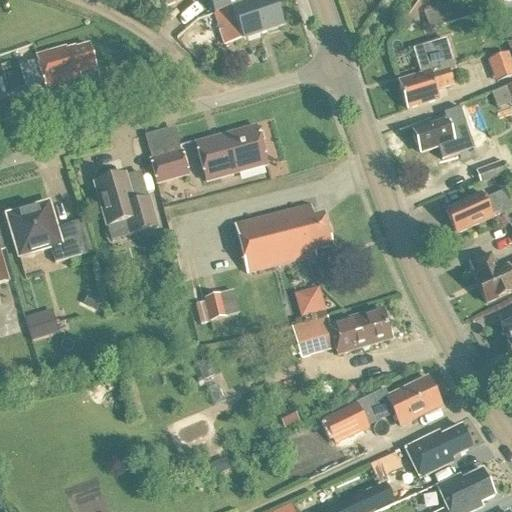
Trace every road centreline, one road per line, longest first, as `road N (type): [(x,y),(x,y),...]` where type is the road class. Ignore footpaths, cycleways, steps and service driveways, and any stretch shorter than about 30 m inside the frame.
road 1 (unclassified): [(511,421),(458,343),(405,238),(338,69)]
road 2 (unknown): [(244,511),(488,386)]
road 3 (residential): [(0,167),(206,107)]
road 4 (residential): [(206,107),(190,75),(161,46),(71,0)]
road 5 (residential): [(206,107),(338,69)]
